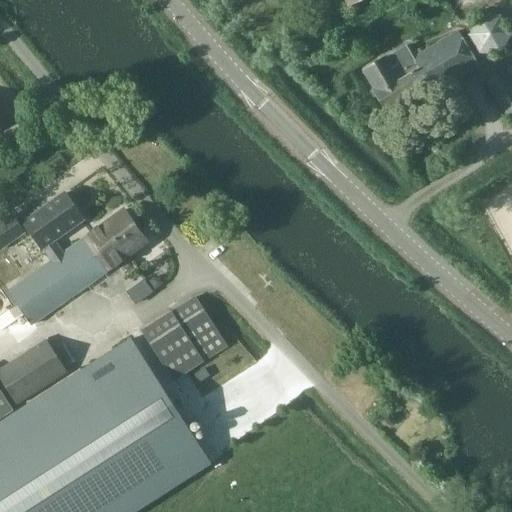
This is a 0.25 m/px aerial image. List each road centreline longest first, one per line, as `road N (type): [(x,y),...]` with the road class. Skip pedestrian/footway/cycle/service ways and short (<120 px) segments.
road 1 (unclassified): [(447,511),(194,269),(0,24)]
road 2 (tertiary): [(511,335),(326,167),(171,0)]
road 3 (track): [(0,355),(59,320),(113,332),(194,269)]
road 4 (track): [(511,145),(384,223)]
